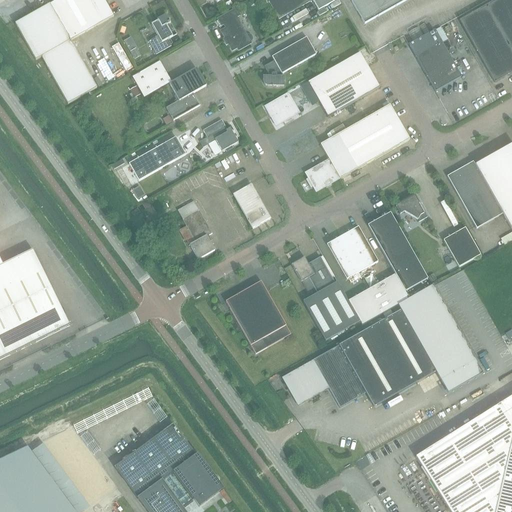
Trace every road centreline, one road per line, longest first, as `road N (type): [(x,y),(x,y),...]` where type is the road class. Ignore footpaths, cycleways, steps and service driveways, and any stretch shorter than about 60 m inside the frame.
road 1 (tertiary): [(161,304),(0,86)]
road 2 (tertiary): [(314,511),(161,304)]
road 3 (unclassified): [(304,221),(180,0)]
road 4 (unclassified): [(0,385),(161,304)]
road 5 (unclassified): [(161,304),(304,221)]
road 6 (unclassified): [(304,221),(437,147)]
